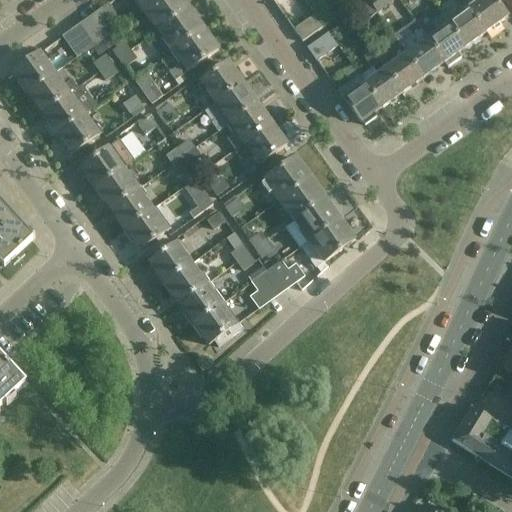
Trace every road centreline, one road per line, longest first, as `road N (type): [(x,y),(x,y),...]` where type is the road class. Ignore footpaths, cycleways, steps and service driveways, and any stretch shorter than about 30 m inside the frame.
road 1 (residential): [(148,404),(202,406),(215,398),(401,229),(375,178)]
road 2 (tertiary): [(369,511),(511,219)]
road 3 (residential): [(375,178),(245,0)]
road 4 (residential): [(148,404),(145,363),(126,323),(74,251)]
road 5 (residential): [(375,178),(511,80)]
road 6 (residential): [(76,511),(121,469),(148,404)]
road 7 (residential): [(74,251),(0,153)]
